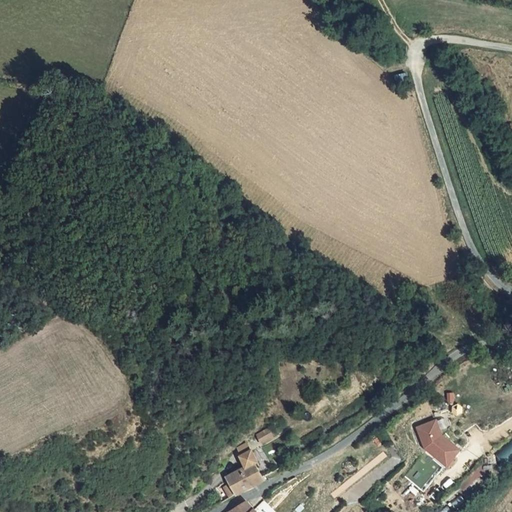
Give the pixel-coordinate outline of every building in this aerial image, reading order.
[(409,86),(405,73),(394,77),(396,89),(409,86)] [(438,424),(420,434),(428,448),(430,447),(434,451),(432,454),(451,469),(464,453),(445,439),(438,424)] [(270,427),(256,434),(262,445),(275,437),(270,427)] [(511,456),(511,438),(497,455),(506,463),(511,456)] [(237,495),(264,480),(251,463),(255,461),(248,451),(237,457),(244,468),(226,479),(237,495)] [(299,478),(296,480),(305,494),(308,491),(299,478)] [(222,503),(237,495),(226,479),(213,488),(222,503)] [(463,496),(437,511),(453,511),(468,503),(463,496)] [(228,511),(249,511),(253,509),(244,502),(228,511)]
